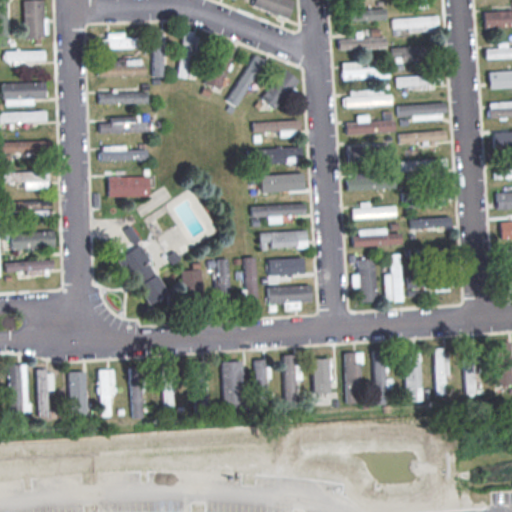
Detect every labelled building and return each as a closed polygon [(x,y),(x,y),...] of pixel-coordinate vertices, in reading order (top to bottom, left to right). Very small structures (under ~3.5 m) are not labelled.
[(21,0),(22,38),(42,37),(41,0),(21,0)] [(292,0),(252,0),(250,6),(286,18),(292,0)] [(383,19),(383,8),(339,9),(339,20),(383,19)] [(511,9),(481,10),(482,27),(511,25),(511,9)] [(437,30),(436,16),(390,17),(390,27),(406,27),(407,31),(437,30)] [(150,76),(160,76),(159,28),(149,28),(150,76)] [(190,77),(196,31),(180,29),(174,75),(190,77)] [(132,47),(133,37),(122,37),(122,32),(104,32),(104,38),(97,38),(97,47),(132,47)] [(383,47),(383,37),(336,38),(336,48),(383,47)] [(483,48),(483,58),(511,56),(511,46),(505,47),(505,41),(495,42),(496,47),(483,48)] [(203,84),(219,88),(231,47),(215,42),(203,84)] [(392,69),(409,68),(409,63),(418,62),(418,45),(391,46),(392,69)] [(3,50),(3,60),(43,59),(43,49),(3,50)] [(262,59),(252,53),(223,100),(233,106),(262,59)] [(142,74),(141,59),(96,60),(96,75),(142,74)] [(339,62),(340,78),(387,76),(386,66),(358,67),(358,61),(339,62)] [(258,96),(270,107),(296,80),(284,68),(258,96)] [(511,69),(486,70),(487,87),(511,86),(511,69)] [(440,83),(440,73),(393,76),(394,85),(440,83)] [(43,81),(1,82),(2,105),(32,104),(32,97),(44,97),(43,81)] [(380,88),(347,89),(347,96),(341,96),(341,105),(389,104),(389,93),(380,94),(380,88)] [(97,92),(97,103),(145,102),(145,91),(97,92)] [(511,99),(486,101),(486,117),(511,115),(511,99)] [(395,104),(395,114),(443,113),(443,102),(395,104)] [(0,120),(44,120),(44,110),(0,111),(0,120)] [(354,121),(343,122),(344,133),(392,131),(391,119),(366,120),(366,114),(354,114),(354,121)] [(107,116),(108,122),(97,122),(97,132),(150,130),(150,120),(137,120),(137,115),(107,116)] [(297,129),(297,119),(250,121),(250,131),(297,129)] [(397,141),(444,140),(444,130),(396,131),(397,141)] [(511,147),(511,130),(491,131),(492,148),(511,147)] [(0,153),(47,151),(46,139),(0,141),(0,153)] [(252,147),(252,163),(298,162),(298,146),(252,147)] [(145,158),(145,149),(97,150),(97,160),(145,158)] [(398,160),(399,174),(429,172),(428,159),(398,160)] [(511,165),(511,162),(492,162),(492,177),(511,176),(511,165)] [(2,170),(2,181),(23,180),(24,188),(47,187),(47,169),(2,170)] [(302,190),(301,172),(258,174),(259,191),(302,190)] [(146,175),(106,176),(107,196),(146,195),(146,175)] [(393,188),(392,175),(344,176),(344,189),(393,188)] [(495,208),(511,207),(511,190),(494,191),(495,208)] [(5,212),(27,212),(27,215),(49,215),(49,199),(5,200),(5,212)] [(393,205),(368,206),(367,201),(357,201),(357,207),(350,207),(350,217),(393,215),(393,205)] [(279,214),(303,213),(303,202),(249,204),(250,216),(266,215),(266,223),(280,222),(279,214)] [(448,216),(409,217),(409,227),(449,226),(448,216)] [(511,236),(511,219),(499,220),(499,237),(511,236)] [(304,229),(257,231),(258,248),(305,246),(304,229)] [(384,232),(384,229),(350,230),(350,245),(398,243),(398,232),(384,232)] [(53,247),(53,230),(10,232),(10,248),(53,247)] [(119,255),(144,305),(165,295),(140,244),(119,255)] [(382,273),(383,300),(400,299),(399,252),(388,253),(388,273),(382,273)] [(254,256),(242,256),(244,310),(256,310),(254,256)] [(214,296),(228,296),(227,257),(216,258),(217,280),(214,280),(214,296)] [(267,258),(267,274),(302,273),(302,257),(267,258)] [(373,258),(356,258),(356,273),(350,273),(351,286),(358,286),(359,301),(374,300),(373,258)] [(5,270),(52,269),(51,259),(4,260),(5,270)] [(199,268),(180,269),(181,295),(200,294),(199,268)] [(267,303),(283,302),(283,308),(298,308),(298,301),(309,300),(309,284),(266,286),(267,303)] [(492,341),(508,340),(510,383),(493,384),(492,341)] [(432,347),(442,346),(444,393),(434,394),(432,347)] [(461,346),(471,346),(473,393),(463,393),(461,346)] [(371,350),(381,349),(384,403),(373,403),(371,350)] [(343,351),(353,351),(353,361),(358,361),(360,401),(345,402),(343,351)] [(402,352),(418,351),(420,400),(405,401),(402,352)] [(280,354),(290,353),(293,406),(282,407),(280,354)] [(252,358),(263,357),(266,411),(254,411),(252,358)] [(311,392),(328,392),(327,357),(311,357),(311,392)] [(191,359),(201,359),(204,412),(193,412),(191,359)] [(219,360),(239,359),(241,412),(221,413),(219,360)] [(7,364),(17,363),(19,390),(21,417),(9,417),(7,364)] [(127,364),(138,364),(141,417),(129,418),(127,364)] [(159,365),(170,364),(173,418),(162,418),(159,365)] [(34,368),(44,367),(47,414),(37,415),(34,368)] [(97,369),(107,368),(109,414),(106,415),(101,415),(98,414),(97,369)] [(67,371),(83,370),(85,414),(68,415),(67,371)]
